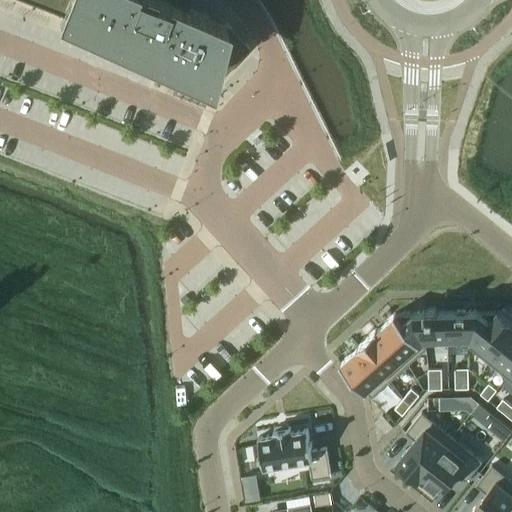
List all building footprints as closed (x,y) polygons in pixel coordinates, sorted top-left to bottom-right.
[(25,0),(63,14),(61,20),(217,80),(248,47),(228,25),(179,5),(181,0),(25,0)] [(458,310),(447,311),(448,342),(469,341),(471,343),(468,346),(469,347),(499,310),(499,309),(497,311),(495,310),(480,310),(479,310),(466,310),(466,307),(458,308),(458,310)] [(395,313),(426,348),(427,347),(424,344),(448,342),(447,311),(437,311),(437,308),(426,308),(426,311),(414,311),(413,312),(398,312),(396,314),(395,313)] [(499,310),(469,347),(488,362),(511,332),(511,319),(511,317),(511,315),(503,308),(501,311),(499,310)] [(377,328),(376,329),(408,364),(426,348),(395,313),(378,329),(377,328)] [(376,329),(358,345),(390,380),(408,364),(376,329)] [(511,332),(488,362),(507,377),(511,370),(511,332)] [(358,346),(340,362),(372,397),(390,380),(358,345),(357,345),(358,346)] [(468,368),(455,368),(455,378),(468,378),(468,368)] [(442,369),(428,369),(428,379),(442,379),(442,369)] [(468,378),(455,378),(455,389),(469,388),(468,378)] [(442,379),(428,379),(429,389),(442,389),(442,379)] [(489,383),(480,394),(488,400),(497,390),(489,383)] [(411,388),(403,398),(411,405),(419,395),(411,388)] [(403,398),(395,408),(403,415),(411,405),(403,398)] [(511,405),(503,399),(497,407),(507,415),(511,408),(511,405)] [(415,440),(397,463),(417,479),(452,436),(422,412),(405,432),(415,440)] [(383,414),(375,421),(385,433),(393,426),(383,414)] [(511,429),(505,423),(497,433),(506,440),(511,431),(511,429)] [(274,434),(258,437),(263,467),(309,460),(312,478),(331,475),(326,448),(311,450),(308,428),(292,431),(291,426),(273,429),(274,434)] [(452,436),(417,479),(418,480),(420,478),(439,494),(456,473),(466,481),(482,461),(452,436)] [(486,493),(470,511),(503,511),(511,501),(511,480),(492,465),(476,485),(486,493)] [(329,492),(315,495),(317,504),(331,501),(329,492)] [(511,511),(511,501),(503,511),(511,511)] [(288,511),(312,511),(311,503),(288,507),(288,511)]
